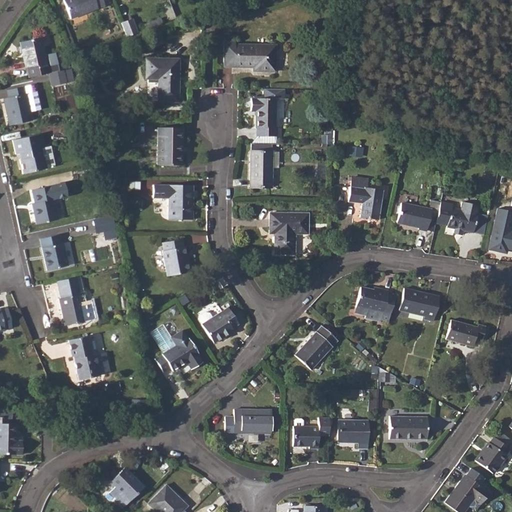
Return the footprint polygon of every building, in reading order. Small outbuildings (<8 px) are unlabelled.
[(101,0),(63,0),(70,19),(104,6),(101,0)] [(151,21),(153,27),(162,23),(160,17),(151,21)] [(132,18),(121,23),(127,36),(138,32),(132,18)] [(39,37),(19,42),(25,68),(28,77),(49,73),(53,72),(58,70),(54,52),(44,54),(39,37)] [(234,41),(223,41),(223,67),(259,67),(259,71),(274,71),(275,45),(234,44),(234,41)] [(178,59),(161,59),(146,59),(146,78),(148,79),(148,82),(159,83),(159,101),(178,101),(178,88),(178,59)] [(53,72),(49,73),(52,85),(65,82),(62,69),(60,70),(58,70),(53,72)] [(24,86),(6,91),(7,98),(3,99),(9,126),(31,120),(29,112),(37,110),(39,108),(35,93),(33,92),(25,93),(24,86)] [(250,98),(250,111),(255,111),(255,136),(276,136),(276,127),(274,128),(274,98),(250,98)] [(158,127),(157,165),(181,165),(181,127),(158,127)] [(40,149),(44,148),(41,134),(12,140),(15,154),(18,153),(20,160),(19,160),(22,174),(46,168),(43,157),(42,157),(40,149)] [(270,188),(271,169),(271,151),(250,151),(249,187),(270,188)] [(348,186),(346,202),(360,204),(358,217),(378,220),(382,190),(364,187),(365,182),(357,180),(356,187),(348,186)] [(63,183),(30,190),(33,203),(31,204),(36,225),(57,220),(52,200),(66,197),(63,183)] [(190,186),(153,185),(153,197),(169,198),(168,219),(192,219),(192,209),(190,209),(190,186)] [(451,208),(446,227),(473,233),(478,214),(477,214),(478,206),(462,202),(460,210),(451,208)] [(425,231),(426,231),(430,210),(400,203),(395,223),(417,228),(417,230),(425,231)] [(487,250),(501,252),(502,245),(507,246),(506,248),(508,249),(511,249),(511,230),(511,227),(511,211),(497,209),(494,225),(487,250)] [(92,219),(98,242),(118,236),(112,213),(92,219)] [(307,213),(269,213),(269,233),(274,234),(274,254),(294,254),(294,234),(307,234),(307,213)] [(58,235),(39,239),(46,271),(67,266),(62,243),(60,244),(58,235)] [(181,239),(162,243),(163,251),(162,251),(167,276),(189,272),(184,247),(183,247),(181,239)] [(79,281),(55,286),(64,326),(94,319),(90,301),(83,302),(79,281)] [(360,287),(355,307),(365,310),(364,316),(364,318),(379,322),(380,320),(387,322),(393,299),(393,296),(386,294),(387,291),(379,289),(378,292),(360,287)] [(403,289),(398,309),(423,316),(422,319),(432,321),(438,297),(403,289)] [(198,320),(201,324),(213,344),(233,331),(232,328),(238,324),(227,308),(211,318),(209,313),(203,313),(200,315),(198,320)] [(0,331),(4,331),(4,329),(11,328),(7,310),(0,310),(0,331)] [(450,320),(445,339),(472,346),(474,339),(481,341),(485,326),(477,324),(477,326),(450,320)] [(162,326),(149,334),(162,354),(154,359),(162,372),(169,367),(172,371),(186,362),(191,369),(202,362),(197,355),(198,354),(187,338),(181,331),(170,338),(162,326)] [(321,326),(293,356),(309,370),(337,340),(321,326)] [(72,358),(76,372),(80,371),(82,380),(99,376),(94,355),(91,355),(87,336),(67,341),(70,358),(72,358)] [(224,416),(224,432),(270,433),(271,410),(233,409),(233,416),(224,416)] [(446,409),(442,415),(451,421),(455,415),(446,409)] [(0,416),(0,453),(20,454),(21,441),(16,441),(16,425),(7,424),(7,418),(0,416)] [(426,417),(388,416),(388,439),(425,439),(426,417)] [(317,437),(328,437),(328,419),(317,419),(316,427),(292,426),(291,446),(308,446),(308,448),(317,448),(317,437)] [(367,420),(336,420),(336,442),(357,443),(357,449),(367,449),(367,420)] [(474,460),(492,473),(499,479),(511,462),(511,452),(508,450),(509,448),(493,437),(489,443),(488,442),(474,460)] [(113,487),(108,492),(114,498),(113,500),(121,508),(143,487),(123,467),(109,482),(113,487)] [(457,511),(462,511),(473,498),(476,495),(483,500),(489,492),(465,475),(461,481),(459,480),(443,502),(457,511)] [(490,490),(494,484),(485,478),(481,484),(490,490)] [(179,511),(183,509),(178,505),(182,501),(165,485),(147,504),(155,511),(179,511)]
